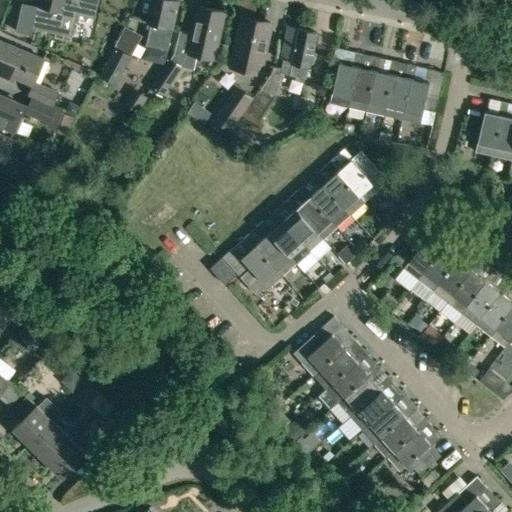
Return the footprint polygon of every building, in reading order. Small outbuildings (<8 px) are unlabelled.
[(39,0),(38,6),(33,27),(71,35),(76,13),(94,18),(98,0),(39,0)] [(152,24),(146,45),(167,50),(174,25),(179,3),(165,0),(152,0),(147,22),(152,24)] [(175,54),(171,60),(182,66),(194,69),(197,55),(213,59),(217,44),(225,12),(200,7),(193,35),(180,31),(175,54)] [(19,11),(15,34),(31,37),(36,14),(19,11)] [(234,57),(232,65),(238,66),(245,71),(255,70),(257,62),(261,63),(270,22),(242,17),(234,57)] [(285,41),(281,57),(284,58),(282,69),(283,69),(290,71),(290,75),(305,78),(308,66),(309,67),(310,63),(313,62),(314,57),(312,55),(317,33),(298,28),(298,29),(288,26),(285,41)] [(126,27),(100,76),(116,85),(142,36),(126,27)] [(0,40),(0,75),(7,78),(9,74),(31,84),(27,95),(52,106),(58,92),(34,82),(44,59),(0,40)] [(331,62),(329,74),(336,76),(330,103),(348,107),(350,98),(351,98),(358,67),(360,67),(363,54),(355,52),(355,54),(335,49),(332,62),(331,62)] [(350,98),(348,107),(366,111),(368,102),(369,102),(376,71),(378,71),(381,58),(363,54),(360,67),(358,67),(351,98),(350,98)] [(169,59),(149,88),(162,97),(182,66),(171,60),(169,59)] [(368,102),(366,111),(384,115),(386,106),(393,75),(396,75),(399,62),(391,60),(388,73),(378,71),(376,71),(369,102),(368,102)] [(386,106),(384,115),(402,119),(404,110),(411,79),(414,79),(417,66),(408,64),(406,77),(396,75),(393,75),(386,106)] [(272,72),(244,112),(259,122),(260,121),(276,95),(283,69),(282,69),(274,67),(272,72)] [(404,110),(402,119),(421,123),(421,122),(424,108),(426,97),(438,100),(444,72),(426,68),(423,81),(414,79),(411,79),(404,110)] [(133,85),(122,100),(135,109),(146,94),(133,85)] [(236,86),(213,120),(229,132),(253,98),(236,86)] [(0,94),(0,125),(17,132),(23,117),(20,116),(23,108),(14,104),(15,101),(0,94)] [(31,98),(25,113),(48,123),(46,127),(67,136),(75,116),(55,108),(31,98)] [(485,111),(476,152),(494,156),(496,147),(503,115),(506,116),(509,103),(501,101),(498,114),(487,112),(485,111)] [(496,147),(494,156),(511,160),(511,158),(511,117),(506,116),(503,115),(496,147)] [(0,143),(0,175),(13,181),(21,163),(6,157),(10,148),(0,143)] [(31,148),(25,162),(47,171),(53,157),(31,148)] [(339,170),(337,172),(359,196),(364,202),(388,181),(361,151),(353,158),(344,148),(338,154),(347,164),(339,170)] [(326,182),(324,184),(345,208),(345,209),(350,215),(364,202),(359,196),(337,172),(339,170),(331,161),(324,166),(333,176),(326,182)] [(29,173),(25,183),(39,188),(43,178),(29,173)] [(312,195),(310,197),(332,221),(337,227),(350,215),(345,209),(345,208),(324,184),(326,182),(317,173),(311,178),(319,188),(312,195)] [(299,207),(297,209),(318,233),(323,239),(337,227),(332,221),(310,197),(312,195),(304,185),(297,191),(306,200),(299,207)] [(82,189),(70,206),(80,213),(92,195),(82,189)] [(285,219),(283,221),(304,245),(310,251),(323,239),(318,233),(297,209),(299,207),(290,197),(283,203),(292,212),(285,219)] [(271,231),(269,233),(291,257),(296,263),(310,251),(304,245),(283,221),(285,219),(276,209),(270,215),(279,225),(271,231)] [(258,243),(256,245),(277,269),(277,270),(282,276),(296,263),(291,257),(269,233),(271,231),(263,221),(256,227),(265,237),(258,243)] [(429,236),(404,268),(419,280),(444,247),(447,249),(454,239),(448,233),(447,234),(439,228),(432,237),(429,236)] [(233,248),(223,257),(241,278),(256,294),(266,285),(268,288),(282,276),(277,270),(277,269),(256,245),(258,243),(249,234),(243,239),(251,249),(242,257),(233,248)] [(444,247),(419,280),(433,291),(434,291),(459,259),(461,260),(469,250),(462,245),(454,239),(447,249),(444,247)] [(459,259),(434,291),(448,302),(473,270),(475,271),(483,261),(477,256),(469,250),(461,260),(459,259)] [(221,259),(211,268),(225,285),(236,275),(221,259)] [(473,270),(448,302),(462,314),(488,281),(490,283),(498,273),(491,267),(483,277),(475,271),(473,270)] [(488,281),(462,314),(477,325),(502,292),(504,294),(511,283),(505,278),(497,289),(490,283),(488,281)] [(387,292),(380,302),(392,311),(400,302),(387,292)] [(502,292),(477,325),(491,336),(511,309),(511,299),(511,300),(504,294),(502,292)] [(511,309),(491,336),(492,336),(506,347),(511,339),(511,309)] [(14,317),(6,311),(0,318),(0,324),(5,329),(14,317)] [(334,317),(294,353),(314,376),(321,369),(321,370),(345,348),(346,350),(356,341),(351,335),(341,344),(332,335),(342,326),(334,317)] [(430,327),(423,336),(435,346),(442,337),(430,327)] [(50,365),(60,354),(52,347),(43,358),(50,365)] [(321,369),(314,376),(326,389),(333,383),(357,362),(359,364),(369,355),(363,349),(353,357),(346,350),(345,348),(321,370),(321,369)] [(67,361),(60,354),(50,365),(58,371),(67,361)] [(326,389),(318,396),(331,409),(338,403),(345,397),(369,375),(371,378),(381,369),(375,362),(365,371),(359,364),(357,362),(333,383),(326,389)] [(83,380),(72,369),(61,381),(72,391),(83,380)] [(0,373),(0,393),(10,381),(0,373)] [(345,397),(338,403),(350,416),(357,410),(381,389),(383,391),(393,382),(387,376),(377,385),(371,378),(369,375),(345,397)] [(511,386),(505,381),(495,393),(503,399),(511,387),(511,386)] [(357,410),(350,416),(363,430),(369,424),(370,424),(393,403),(395,405),(405,396),(399,389),(390,398),(383,391),(381,389),(357,410)] [(89,403),(97,410),(107,400),(99,393),(89,403)] [(37,405),(13,429),(30,445),(53,421),(61,413),(45,397),(37,405)] [(107,400),(97,410),(104,418),(114,408),(107,400)] [(369,424),(363,430),(375,444),(382,438),(406,416),(407,418),(417,409),(412,403),(402,412),(395,405),(393,403),(370,424),(369,424)] [(277,408),(266,417),(278,430),(289,420),(290,420),(278,407),(277,408)] [(382,438),(375,444),(387,457),(394,451),(418,430),(420,432),(430,423),(424,417),(414,425),(407,418),(406,416),(382,438)] [(292,423),(283,431),(293,443),(302,434),(307,429),(297,418),(292,423)] [(30,445),(46,461),(70,438),(53,421),(30,445)] [(394,451),(387,457),(388,458),(388,457),(401,471),(410,463),(419,474),(441,456),(432,446),(441,437),(442,437),(436,430),(426,439),(420,432),(418,430),(394,451)] [(86,454),(70,438),(46,461),(63,478),(86,454)] [(477,476),(437,511),(486,511),(489,509),(491,511),(501,503),(495,496),(485,505),(478,496),(487,487),(477,476)]
